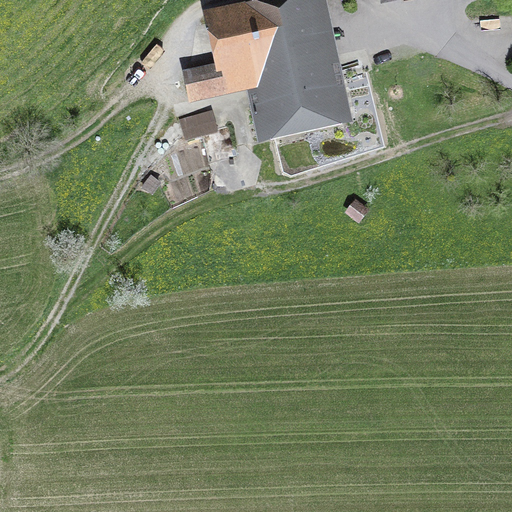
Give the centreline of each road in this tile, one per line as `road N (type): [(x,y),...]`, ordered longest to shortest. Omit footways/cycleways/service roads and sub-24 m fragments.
road 1 (track): [(0,174),(82,135),(166,58),(168,79),(62,300),(37,343),(0,375)]
road 2 (track): [(62,300),(186,212),(511,114)]
road 3 (unclassified): [(367,0),(511,82)]
